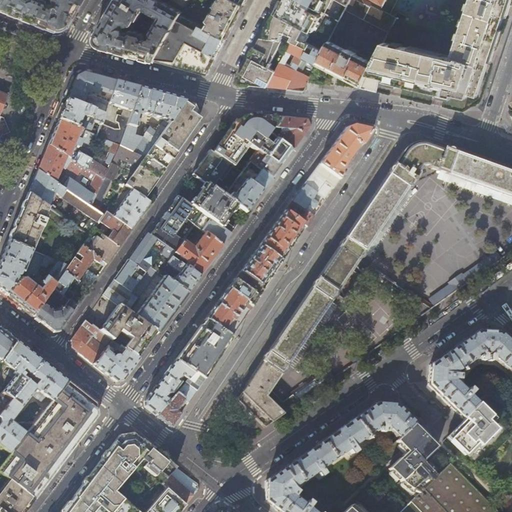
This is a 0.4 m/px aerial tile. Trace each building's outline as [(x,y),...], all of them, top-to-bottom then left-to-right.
[(0,0),(0,9),(26,20),(33,0),(0,0)] [(33,0),(26,20),(37,24),(51,30),(62,25),(68,15),(76,2),(72,0),(33,0)] [(144,13),(121,0),(117,0),(107,18),(104,23),(97,35),(96,38),(96,40),(98,44),(100,45),(102,46),(127,53),(130,40),(137,42),(139,31),(135,30),(132,31),(128,30),(127,27),(134,25),(138,20),(140,20),(144,13)] [(121,0),(144,13),(146,9),(162,18),(160,22),(173,29),(181,14),(182,13),(183,12),(162,0),(121,0)] [(235,23),(245,5),(236,0),(218,0),(208,19),(210,21),(207,27),(227,39),(235,23)] [(310,32),(321,11),(300,0),(281,0),(280,3),(274,13),(310,32)] [(331,0),(300,0),(321,11),(325,13),(331,0)] [(357,0),(349,0),(347,5),(346,8),(388,34),(396,19),(380,11),(357,0)] [(357,0),(380,11),(385,0),(357,0)] [(511,0),(469,0),(451,60),(383,44),(373,65),(361,87),(361,88),(371,91),(375,92),(379,77),(384,79),(383,81),(392,83),(403,86),(434,93),(445,95),(452,97),(452,94),(467,98),(468,94),(477,97),(489,62),(491,63),(502,31),(500,30),(504,16),(506,17),(511,0)] [(311,33),(310,32),(274,13),(271,20),(262,37),(292,42),(307,49),(310,44),(306,42),(311,33)] [(206,28),(181,14),(173,29),(155,61),(180,68),(207,75),(215,61),(222,48),(227,39),(207,27),(206,28)] [(155,61),(173,29),(160,22),(149,39),(146,33),(139,31),(137,42),(130,40),(127,53),(136,56),(155,61)] [(269,86),(292,42),(262,37),(258,44),(249,61),(238,80),(240,83),(247,84),(254,85),(260,83),(261,81),(262,80),(269,83),(267,86),(269,86)] [(330,40),(329,42),(324,51),(317,63),(361,87),(373,65),(356,55),(356,53),(347,49),(347,50),(330,40)] [(277,87),(287,88),(307,49),(292,42),(269,86),(277,87)] [(310,44),(307,49),(287,88),(294,89),(301,90),(311,68),(309,67),(311,62),(316,65),(317,63),(324,51),(310,44)] [(83,72),(79,74),(76,76),(72,84),(66,100),(103,114),(107,103),(115,81),(107,79),(83,72)] [(123,83),(115,81),(107,103),(124,109),(121,116),(128,119),(140,88),(123,83)] [(149,90),(140,88),(128,119),(119,145),(141,156),(144,157),(182,103),(185,100),(170,96),(149,90)] [(103,114),(66,100),(64,105),(62,110),(58,120),(82,130),(96,135),(98,130),(92,127),(94,121),(100,124),(103,114)] [(183,103),(182,103),(144,157),(137,168),(132,175),(124,186),(130,190),(143,199),(143,198),(152,186),(172,157),(191,130),(198,120),(195,111),(192,105),(183,103)] [(119,145),(128,119),(121,116),(117,115),(115,121),(117,122),(120,129),(114,129),(100,124),(98,130),(96,135),(97,136),(112,142),(119,145)] [(248,155),(253,149),(256,151),(270,133),(271,131),(272,130),(281,118),(263,116),(250,115),(233,123),(212,153),(231,166),(233,167),(239,159),(240,159),(241,160),(243,160),(244,159),(245,158),(246,157),(248,155)] [(297,119),(281,118),(272,130),(277,130),(277,127),(280,128),(279,133),(276,137),(292,150),(299,140),(309,127),(307,124),(306,120),(297,119)] [(82,130),(58,120),(55,126),(53,132),(47,145),(69,159),(72,152),(75,146),(78,148),(78,149),(79,149),(79,150),(80,150),(82,148),(79,146),(81,141),(78,140),(82,130)] [(324,157),(318,164),(339,179),(341,175),(340,171),(346,163),(344,160),(346,160),(350,154),(350,153),(353,152),(358,146),(362,145),(372,130),(356,127),(351,126),(345,128),(340,135),(324,157)] [(97,136),(96,135),(82,130),(78,140),(81,141),(86,143),(87,141),(94,144),(96,140),(97,136)] [(112,142),(97,136),(96,140),(110,146),(112,142)] [(118,146),(119,145),(112,142),(110,146),(109,148),(107,147),(106,151),(109,153),(114,155),(118,146)] [(429,168),(436,170),(442,150),(433,146),(423,143),(419,143),(414,144),(408,148),(404,151),(395,165),(415,179),(419,174),(419,173),(419,172),(419,171),(418,170),(417,169),(416,169),(418,167),(418,166),(421,165),(423,164),(425,164),(427,165),(428,167),(429,168)] [(69,159),(47,145),(42,158),(39,164),(36,171),(59,186),(61,183),(57,180),(58,176),(60,177),(62,173),(59,172),(61,169),(75,178),(78,173),(91,181),(89,188),(93,190),(90,194),(68,178),(61,188),(90,207),(103,180),(86,169),(69,159)] [(141,156),(119,145),(118,146),(114,155),(110,165),(107,171),(103,180),(90,207),(96,211),(110,180),(112,181),(118,169),(113,166),(117,158),(133,166),(129,172),(132,175),(137,168),(135,167),(141,156)] [(442,150),(436,170),(511,197),(511,173),(472,159),(443,148),(442,150)] [(212,153),(209,150),(195,169),(191,176),(204,185),(205,184),(223,197),(229,188),(220,182),(231,166),(212,153)] [(279,168),(256,151),(249,162),(252,164),(260,170),(271,178),(275,173),(279,168)] [(91,162),(72,152),(69,159),(86,169),(91,162)] [(110,165),(114,155),(109,153),(105,163),(110,165)] [(91,162),(86,169),(103,180),(107,171),(92,161),(91,162)] [(252,164),(249,162),(248,162),(240,173),(238,176),(262,191),(265,187),(271,178),(260,170),(256,175),(248,169),(252,164)] [(339,179),(318,164),(309,176),(303,184),(325,200),(329,194),(339,179)] [(413,182),(415,179),(395,165),(394,165),(390,171),(372,197),(353,224),(337,248),(320,274),(317,278),(261,362),(280,375),(337,291),(353,266),(357,261),(406,188),(409,189),(411,187),(413,182)] [(59,186),(36,171),(32,181),(30,187),(27,193),(48,207),(53,193),(60,198),(60,197),(98,224),(99,222),(103,216),(97,213),(96,211),(90,207),(61,188),(59,186)] [(253,203),(262,191),(238,176),(235,180),(242,184),(238,190),(237,189),(232,196),(230,194),(234,189),(230,186),(229,188),(223,197),(236,206),(246,213),(253,203)] [(220,228),(236,206),(223,197),(217,193),(205,184),(204,185),(190,205),(189,206),(201,214),(220,228)] [(325,200),(303,184),(297,194),(291,201),(313,217),(325,200)] [(149,203),(143,199),(130,190),(112,217),(130,229),(140,216),(149,203)] [(50,209),(48,207),(27,193),(24,201),(10,234),(7,241),(32,251),(50,209)] [(190,205),(177,195),(160,220),(153,230),(149,235),(173,253),(182,241),(193,226),(201,214),(189,206),(190,205)] [(287,206),(284,210),(306,227),(309,223),(313,217),(291,201),(287,206)] [(103,204),(97,213),(103,216),(105,213),(106,211),(110,214),(112,210),(103,204)] [(306,227),(284,210),(271,228),(263,240),(259,245),(283,262),(285,259),(279,256),(301,227),(305,229),(306,227)] [(112,217),(105,213),(103,216),(99,222),(112,231),(106,238),(118,247),(124,238),(130,229),(112,217)] [(230,235),(220,228),(201,214),(193,226),(204,234),(192,249),(182,241),(173,253),(186,262),(183,266),(198,278),(210,262),(224,243),(230,235)] [(170,257),(173,253),(149,235),(146,233),(137,246),(127,259),(137,266),(141,269),(145,272),(149,266),(156,271),(159,273),(161,269),(166,262),(170,257)] [(112,255),(118,247),(106,238),(102,235),(98,240),(98,239),(97,238),(96,238),(96,237),(95,237),(94,238),(93,238),(92,239),(92,240),(91,241),(91,242),(92,243),(93,244),(94,244),(95,244),(89,252),(106,264),(112,255)] [(32,251),(7,241),(0,258),(0,291),(28,314),(32,317),(40,304),(47,294),(51,289),(63,272),(67,266),(56,262),(45,277),(44,277),(41,282),(40,283),(40,284),(40,285),(40,286),(41,286),(41,287),(38,290),(23,278),(25,273),(26,274),(35,253),(32,251)] [(283,262),(259,245),(249,258),(240,271),(260,286),(264,290),(266,287),(262,284),(277,262),(281,265),(283,262)] [(104,266),(106,264),(89,252),(82,247),(81,246),(76,254),(81,258),(78,263),(72,259),(67,266),(63,272),(78,283),(82,285),(88,289),(95,279),(96,277),(85,269),(92,259),(98,263),(99,262),(104,266)] [(35,273),(34,276),(37,276),(41,266),(46,268),(50,259),(39,254),(35,265),(36,266),(34,270),(37,271),(35,274),(35,273)] [(183,266),(170,257),(166,262),(179,272),(173,279),(170,277),(171,276),(161,269),(159,273),(163,277),(186,294),(192,286),(198,278),(183,266)] [(137,266),(127,259),(120,269),(113,280),(130,292),(135,285),(140,278),(133,272),(137,266)] [(360,263),(357,261),(353,266),(356,268),(354,271),(375,285),(410,310),(417,300),(382,275),(361,261),(360,263)] [(458,290),(485,271),(480,263),(460,277),(459,275),(446,284),(448,286),(428,300),(433,308),(441,302),(458,290)] [(148,283),(156,271),(149,266),(145,272),(143,275),(141,277),(148,283)] [(237,275),(234,280),(251,293),(254,294),(254,295),(260,286),(240,271),(237,275)] [(71,293),(66,289),(71,283),(76,286),(75,287),(78,289),(82,285),(78,283),(63,272),(51,289),(68,301),(70,301),(71,300),(72,300),(72,298),(73,297),(72,296),(72,295),(72,294),(71,293)] [(173,312),(186,294),(163,277),(149,295),(154,299),(152,301),(148,298),(133,317),(154,331),(157,334),(173,312)] [(148,283),(141,277),(140,278),(135,285),(143,290),(148,283)] [(138,297),(130,292),(113,280),(108,286),(102,295),(118,305),(127,311),(138,297)] [(230,284),(227,289),(245,301),(248,304),(254,295),(254,294),(251,293),(234,280),(230,284)] [(138,297),(143,290),(135,285),(130,292),(138,297)] [(68,301),(51,289),(47,294),(59,302),(60,300),(65,304),(61,309),(59,308),(57,311),(52,312),(40,304),(32,317),(42,325),(51,332),(58,331),(76,306),(68,301)] [(245,301),(227,289),(223,295),(212,309),(205,319),(231,338),(234,334),(227,329),(244,306),(250,310),(252,307),(248,304),(245,301)] [(102,296),(90,311),(103,322),(115,306),(102,296)] [(127,311),(118,305),(98,331),(111,340),(118,346),(134,357),(154,331),(133,317),(127,312),(127,311)] [(231,338),(205,319),(189,341),(174,360),(193,374),(194,373),(203,379),(209,370),(231,338)] [(106,346),(111,340),(98,331),(84,321),(78,328),(70,340),(71,348),(78,354),(92,365),(106,346)] [(3,331),(0,329),(0,352),(5,356),(15,341),(3,331)] [(463,368),(475,360),(476,361),(478,359),(478,362),(493,362),(493,358),(494,358),(507,369),(508,369),(511,372),(511,345),(497,332),(477,331),(472,335),(436,360),(429,365),(428,385),(446,403),(462,418),(478,403),(478,402),(470,395),(474,391),(469,385),(464,389),(458,383),(460,381),(459,379),(459,374),(454,374),(461,369),(462,371),(464,369),(463,368)] [(25,349),(15,341),(5,356),(0,361),(9,368),(5,373),(12,378),(1,392),(11,400),(26,380),(22,377),(24,375),(21,372),(23,370),(30,375),(41,362),(25,349)] [(111,349),(106,346),(92,365),(104,374),(114,382),(122,381),(131,369),(138,360),(134,357),(118,346),(115,350),(112,351),(110,350),(111,349)] [(193,374),(174,360),(160,380),(144,401),(145,407),(156,415),(169,401),(165,397),(168,393),(169,394),(172,394),(179,383),(178,382),(183,376),(188,380),(193,374)] [(54,372),(41,362),(30,375),(26,380),(11,400),(20,407),(30,395),(40,403),(45,397),(51,401),(67,382),(54,372)] [(270,390),(280,375),(261,362),(241,391),(236,400),(264,428),(271,423),(283,414),(265,397),(270,390)] [(194,373),(193,374),(188,380),(184,384),(196,391),(199,386),(203,379),(194,373)] [(304,399),(327,383),(333,379),(330,375),(326,378),(324,376),(317,382),(313,376),(290,392),(292,395),(282,402),(270,390),(265,397),(283,414),(304,399)] [(67,382),(51,401),(25,434),(9,454),(0,465),(0,473),(7,479),(33,499),(42,488),(87,427),(96,416),(94,404),(86,397),(71,386),(67,382)] [(192,397),(196,391),(184,384),(175,394),(188,402),(192,397)] [(0,413),(11,400),(1,392),(0,393),(0,413)] [(175,394),(169,401),(156,415),(163,421),(171,427),(178,416),(180,414),(176,411),(182,402),(186,405),(188,402),(175,394)] [(9,421),(20,407),(11,400),(0,413),(0,447),(9,454),(25,434),(9,421)] [(409,428),(413,424),(402,413),(395,405),(375,404),(370,407),(326,438),(272,477),(265,481),(265,501),(278,511),(312,511),(308,509),(311,504),(304,499),(301,503),(295,499),(299,494),(293,488),(301,482),(302,482),(316,472),(320,477),(327,472),(324,467),(346,452),(349,456),(356,451),(353,447),(365,438),(366,440),(369,438),(367,436),(377,429),(378,431),(380,430),(378,428),(381,426),(381,432),(386,432),(387,433),(390,430),(398,438),(409,428)] [(437,476),(422,461),(437,447),(426,436),(417,427),(413,424),(409,428),(398,438),(395,441),(398,444),(406,451),(403,454),(388,469),(398,480),(402,483),(406,487),(410,489),(414,491),(418,494),(437,476)] [(178,511),(184,506),(166,489),(145,511),(137,511),(114,492),(137,464),(141,459),(151,448),(141,440),(132,433),(120,435),(106,453),(85,480),(66,506),(61,511),(178,511)] [(406,451),(398,444),(396,446),(396,448),(403,454),(406,451)] [(168,462),(151,448),(141,459),(147,463),(143,467),(155,477),(158,474),(165,480),(175,467),(168,462)] [(141,459),(137,464),(161,484),(165,480),(158,474),(155,477),(143,467),(147,463),(141,459)] [(450,463),(437,476),(418,494),(399,511),(498,511),(490,504),(450,463)] [(165,480),(161,484),(166,489),(184,506),(195,494),(197,490),(197,485),(183,474),(175,467),(165,480)] [(23,511),(24,511),(33,499),(7,479),(0,488),(0,511),(1,511),(23,511)]
